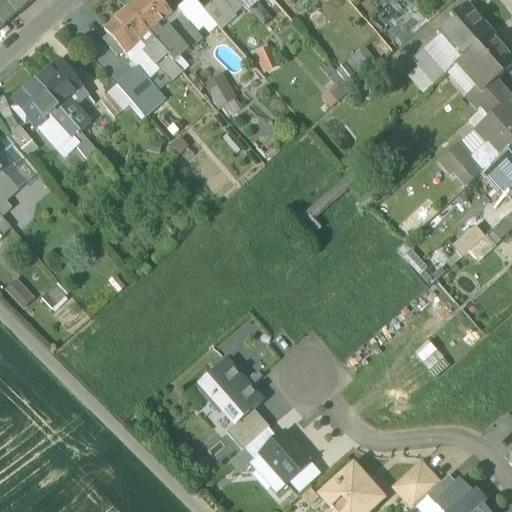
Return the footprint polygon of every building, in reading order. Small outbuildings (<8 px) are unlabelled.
[(0,0),(15,16),(32,0),(0,0)] [(0,0),(0,28),(15,16),(0,0)] [(161,0),(141,0),(128,12),(150,36),(174,15),(161,0)] [(204,11),(194,0),(192,0),(178,12),(197,34),(212,21),(204,11)] [(216,0),(204,11),(212,21),(218,27),(242,6),(235,0),(216,0)] [(324,8),(317,0),(314,0),(308,6),(316,15),(324,8)] [(491,35),(466,7),(438,32),(441,35),(463,60),(491,35)] [(150,36),(128,12),(106,31),(127,55),(150,36)] [(174,15),(150,36),(170,59),(175,66),(204,42),(197,34),(178,12),(174,15)] [(463,60),(441,35),(423,51),(445,76),(457,65),(463,60)] [(463,60),(457,65),(477,88),(482,94),(495,82),(511,67),(511,59),(491,35),(463,60)] [(170,59),(150,36),(127,55),(139,69),(149,80),(160,71),(159,69),(170,59)] [(270,47),(256,53),(264,72),(278,66),(270,47)] [(445,76),(423,51),(411,61),(417,67),(433,86),(445,76)] [(175,66),(170,59),(159,69),(160,71),(149,80),(155,87),(160,93),(182,73),(175,66)] [(62,62),(37,84),(58,108),(80,133),(92,123),(79,106),(89,97),(62,62)] [(433,86),(417,67),(407,76),(423,95),(433,86)] [(117,88),(144,119),(163,103),(151,90),(155,87),(149,80),(139,69),(117,88)] [(237,101),(224,78),(206,88),(219,111),(237,101)] [(477,88),(466,98),(479,112),(482,109),(503,91),(495,82),(482,94),(477,88)] [(37,84),(15,103),(64,159),(86,140),(80,133),(58,108),(37,84)] [(511,101),(503,91),(482,109),(490,118),(507,104),(508,105),(511,101)] [(346,99),(333,110),(342,121),(356,109),(346,99)] [(507,104),(490,118),(475,131),(487,145),(470,160),(458,147),(438,164),(451,179),(456,175),(468,188),(511,148),(511,109),(508,105),(507,104)] [(41,178),(7,138),(0,144),(0,148),(1,150),(0,150),(0,170),(2,173),(18,191),(36,175),(39,179),(41,178)] [(511,148),(482,175),(497,191),(501,187),(511,199),(511,198),(511,148)] [(18,191),(2,173),(0,174),(0,199),(4,204),(5,203),(18,191)] [(0,199),(0,217),(1,218),(11,209),(5,203),(4,204),(0,199)] [(511,222),(509,219),(492,233),(499,242),(511,230),(511,222)] [(474,229),(453,247),(463,259),(484,240),(474,229)] [(64,299),(55,288),(42,299),(51,310),(64,299)] [(39,308),(26,293),(18,301),(31,316),(39,308)] [(261,404),(226,364),(200,387),(235,427),(253,411),(261,404)] [(253,411),(235,427),(226,435),(242,453),(268,430),(269,429),(253,411)] [(268,430),(245,451),(254,462),(260,457),(259,456),(277,441),(268,430)] [(277,441),(259,456),(260,457),(286,486),(313,462),(302,450),(300,451),(285,434),(277,441)] [(421,466),(394,490),(412,510),(426,497),(438,486),(421,466)] [(369,511),(382,501),(353,468),(320,498),(332,511),(369,511)] [(438,486),(426,497),(435,507),(457,487),(448,477),(438,486)] [(474,492),(471,495),(461,483),(457,487),(435,507),(439,511),(486,511),(483,507),(486,504),(474,492)]
